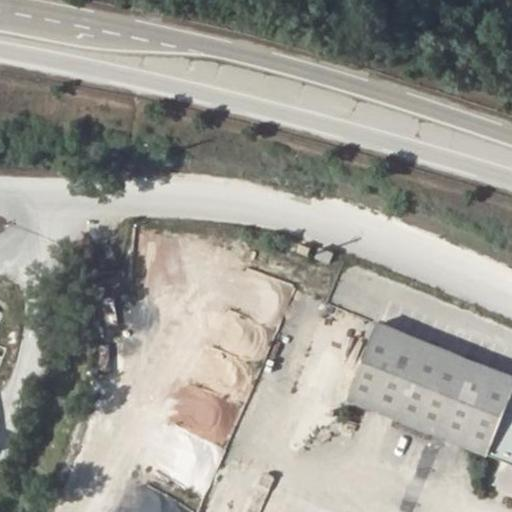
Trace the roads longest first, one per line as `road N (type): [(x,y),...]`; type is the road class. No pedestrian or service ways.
road 1 (secondary): [(511,148),(261,72),(0,27)]
road 2 (unknown): [(70,199),(29,257),(18,387),(0,430)]
